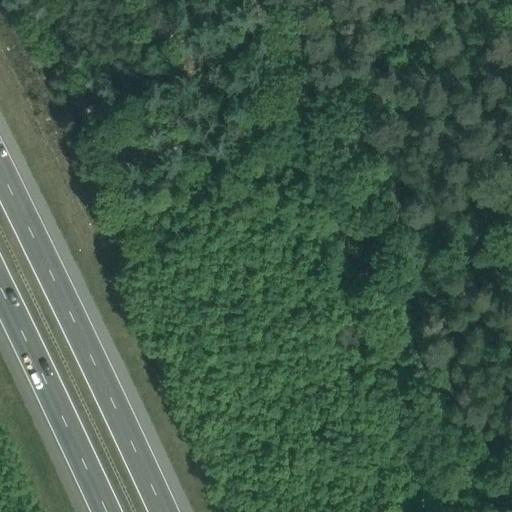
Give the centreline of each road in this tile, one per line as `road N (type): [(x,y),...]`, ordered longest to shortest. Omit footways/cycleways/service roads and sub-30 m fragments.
road 1 (track): [(448,511),(304,129)]
road 2 (motorway): [(157,511),(0,168)]
road 3 (motorway): [(0,293),(100,511)]
road 4 (track): [(304,129),(500,0)]
road 5 (track): [(257,0),(304,129)]
